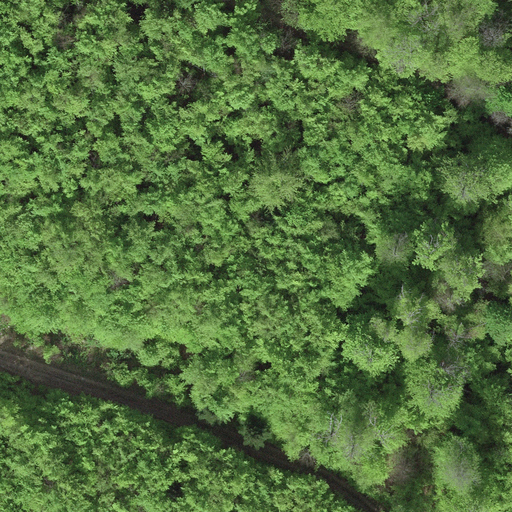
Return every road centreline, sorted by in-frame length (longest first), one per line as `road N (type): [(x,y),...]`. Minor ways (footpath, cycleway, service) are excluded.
road 1 (track): [(369,511),(326,470),(0,355)]
road 2 (track): [(241,0),(364,48),(511,128)]
